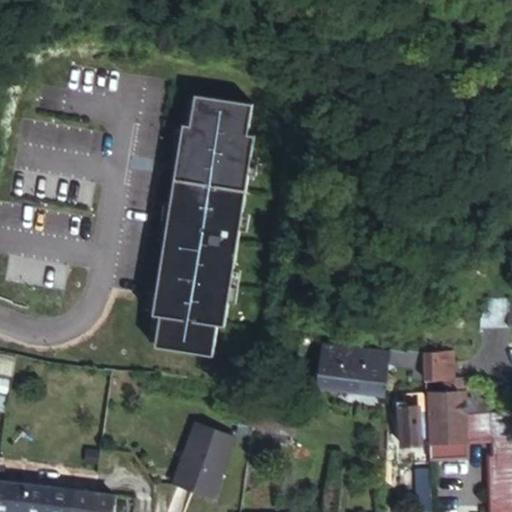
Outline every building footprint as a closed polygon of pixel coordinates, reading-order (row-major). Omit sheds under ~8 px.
[(184,120),(156,310),(163,311),(158,341),(216,350),(220,320),(227,321),(255,130),(249,129),(253,99),(195,90),(191,121),(184,120)] [(484,311),(508,310),(508,301),(508,292),(491,293),(484,311)] [(326,339),(321,381),(340,383),(344,358),(365,359),(367,345),(326,339)] [(390,390),(394,360),(395,349),(367,345),(365,359),(344,358),(340,383),(390,390)] [(444,345),(430,345),(429,351),(430,356),(445,356),(444,345)] [(430,356),(429,351),(395,349),(394,360),(421,364),(420,371),(427,373),(430,373),(430,356)] [(453,355),(445,356),(430,356),(430,373),(448,372),(454,372),(453,355)] [(14,389),(19,368),(4,365),(1,387),(14,389)] [(468,384),(467,371),(454,372),(448,372),(448,384),(468,384)] [(430,373),(430,385),(433,385),(448,384),(448,372),(430,373)] [(448,384),(433,385),(433,393),(436,440),(470,439),(470,437),(469,412),(468,384),(448,384)] [(14,389),(1,387),(0,395),(0,402),(12,403),(14,389)] [(475,387),(475,412),(480,411),(492,410),(490,388),(475,387)] [(260,413),(259,415),(301,421),(305,401),(263,393),(260,413)] [(436,440),(433,393),(423,394),(424,430),(424,441),(426,482),(434,482),(434,454),(433,441),(436,440)] [(424,430),(423,394),(409,394),(408,404),(404,405),(405,442),(424,441),(424,430)] [(480,411),(481,436),(493,436),(497,436),(495,411),(492,410),(480,411)] [(493,437),(511,437),(511,410),(495,411),(497,436),(493,436),(493,437)] [(469,412),(470,437),(481,436),(480,411),(475,412),(469,412)] [(201,418),(180,479),(220,493),(241,433),(201,418)] [(494,455),(511,454),(511,437),(493,437),(492,454),(494,455)] [(470,439),(436,440),(433,441),(434,454),(472,453),(470,439)] [(511,511),(511,454),(494,455),(492,454),(487,454),(488,511),(511,511)] [(0,509),(21,511),(48,511),(51,484),(2,477),(0,477),(0,509)] [(435,511),(457,511),(456,481),(434,482),(435,511)] [(435,511),(434,482),(426,482),(419,482),(420,511),(435,511)] [(72,511),(76,488),(51,484),(48,511),(72,511)] [(106,498),(107,491),(76,488),(72,511),(94,511),(96,504),(100,505),(102,498),(106,498)] [(116,511),(119,493),(107,491),(106,498),(102,498),(100,505),(96,504),(94,511),(116,511)]
